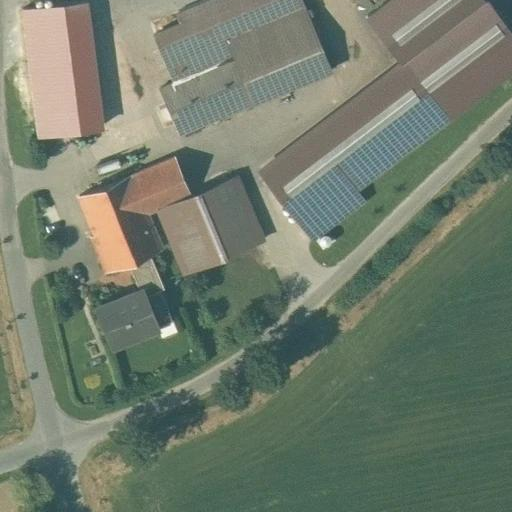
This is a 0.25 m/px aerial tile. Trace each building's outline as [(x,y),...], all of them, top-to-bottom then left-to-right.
[(301,0),(204,0),(176,12),(180,21),(151,33),(172,82),(159,87),(179,134),(331,71),(301,0)] [(398,59),(258,167),(314,240),(366,200),(357,187),(511,68),(511,34),(485,0),(384,0),(365,16),(398,59)] [(139,95),(110,24),(20,61),(49,132),(139,95)] [(141,290),(157,327),(173,320),(159,289),(163,287),(149,254),(161,249),(146,213),(157,208),(184,272),(263,239),(236,175),(190,194),(174,156),(78,196),(94,234),(89,236),(99,258),(103,256),(109,270),(128,262),(139,290),(141,290)] [(112,346),(157,327),(141,290),(139,290),(97,308),(112,346)]
